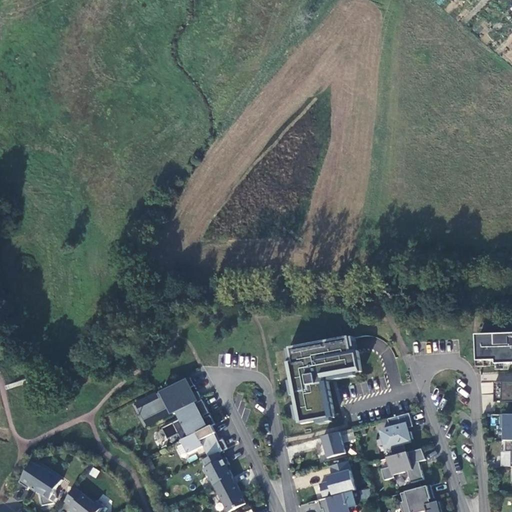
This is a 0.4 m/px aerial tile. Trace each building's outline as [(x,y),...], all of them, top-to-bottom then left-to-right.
[(508,336),(480,337),(482,362),(499,362),(500,366),(511,365),(511,329),(508,330),(508,336)] [(298,427),(340,419),(332,381),(365,376),(356,344),(354,335),(285,349),(298,427)] [(162,400),(140,411),(141,414),(140,414),(142,420),(144,419),(146,422),(172,408),(176,415),(179,413),(203,401),(199,392),(194,395),(191,389),(196,387),(192,379),(160,395),(162,400)] [(511,403),(511,383),(496,383),(496,404),(511,403)] [(155,394),(132,401),(134,407),(157,400),(155,394)] [(204,401),(203,401),(179,413),(183,420),(164,429),(169,440),(180,435),(184,442),(214,427),(217,425),(204,401)] [(411,414),(390,420),(393,430),(384,432),(388,449),(393,448),(395,458),(408,454),(405,445),(415,442),(411,429),(415,428),(411,414)] [(511,416),(503,416),(503,430),(506,430),(506,442),(508,442),(511,442),(511,416)] [(184,442),(190,455),(205,448),(211,459),(221,454),(229,450),(225,441),(220,443),(215,435),(218,434),(214,427),(184,442)] [(342,433),(324,438),(330,459),(348,454),(342,433)] [(395,458),(390,459),(392,468),(383,471),(386,481),(396,479),(395,476),(410,472),(412,484),(425,481),(421,463),(427,461),(424,450),(408,454),(395,458)] [(211,459),(205,462),(208,468),(206,470),(209,477),(211,476),(216,487),(234,478),(229,467),(232,466),(228,459),(225,460),(221,454),(211,459)] [(31,489),(32,487),(42,494),(44,506),(52,505),(58,496),(57,492),(64,481),(44,468),(44,469),(35,463),(21,483),(31,489)] [(332,468),(334,477),(330,478),(331,483),(322,485),(326,500),(355,492),(358,491),(350,463),(332,468)] [(216,487),(229,511),(232,511),(247,505),(241,493),(242,492),(238,484),(237,485),(234,478),(216,487)] [(402,504),(404,511),(442,511),(440,503),(437,504),(433,505),(432,501),(436,500),(433,486),(403,495),(405,503),(402,504)] [(104,511),(107,509),(99,502),(97,504),(78,489),(66,502),(73,508),(70,511),(71,511),(104,511)] [(359,507),(355,492),(326,500),(320,501),(323,511),(325,510),(325,511),(352,511),(351,509),(359,507)]
